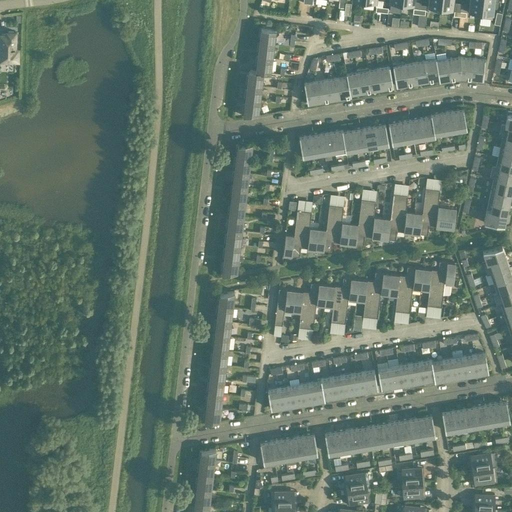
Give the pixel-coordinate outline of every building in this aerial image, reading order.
[(452,0),(440,0),(440,7),(452,9),(452,0)] [(469,0),(468,13),(480,14),(481,0),(469,0)] [(493,0),(481,0),(480,14),(479,17),(492,18),(493,0)] [(496,11),(494,23),(499,24),(502,13),(496,11)] [(259,41),(273,43),(275,29),(259,27),(258,36),(259,36),(259,41)] [(0,59),(15,59),(18,59),(18,48),(15,48),(15,31),(6,31),(6,33),(0,33),(0,59)] [(257,56),(272,57),(273,43),(259,41),(258,41),(256,51),(258,51),(257,56)] [(434,52),(424,53),(425,59),(428,80),(438,78),(439,78),(436,59),(436,57),(435,57),(434,52)] [(445,52),(435,53),(436,59),(439,78),(438,78),(439,80),(450,78),(446,58),(445,52)] [(256,70),(257,70),(263,71),(270,72),(272,57),(257,56),(256,55),(255,65),(256,65),(256,70)] [(460,55),(446,58),(450,78),(460,76),(460,55)] [(473,57),(460,55),(460,76),(471,77),(473,57)] [(473,57),(471,77),(482,79),(485,58),(473,57)] [(417,81),(428,80),(425,59),(414,61),(417,81)] [(396,85),(407,83),(403,63),(404,63),(404,61),(392,63),(396,85)] [(414,61),(404,63),(403,63),(407,83),(417,81),(414,61)] [(378,67),(382,87),(393,86),(389,65),(378,67)] [(356,69),(356,71),(357,71),(360,91),(371,89),(367,69),(368,69),(368,67),(356,69)] [(378,67),(368,69),(367,69),(371,89),(382,87),(378,67)] [(263,71),(257,70),(256,70),(248,69),(248,75),(246,74),(245,84),(247,84),(261,86),(263,71)] [(346,73),(346,75),(350,93),(360,91),(357,71),(356,71),(346,73)] [(350,95),(350,93),(346,75),(336,76),(339,97),(350,95)] [(336,76),(325,78),(329,99),(339,97),(336,76)] [(329,99),(325,78),(315,80),(318,100),(329,99)] [(307,102),(318,100),(315,80),(303,82),(307,102)] [(245,98),(246,99),(259,100),(261,86),(247,84),(246,89),(245,89),(243,98),(245,98)] [(258,112),(259,100),(246,99),(245,98),(244,103),(243,103),(242,114),(242,115),(258,112)] [(463,108),(452,109),(456,129),(466,127),(463,108)] [(445,131),(456,129),(452,109),(442,111),(445,131)] [(430,113),(430,115),(431,115),(434,132),(435,132),(445,131),(442,111),(430,113)] [(435,134),(435,132),(434,132),(431,115),(430,115),(420,117),(424,136),(435,134)] [(409,119),(413,138),(424,136),(420,117),(409,119)] [(399,121),(402,140),(413,138),(409,119),(399,121)] [(402,140),(399,121),(388,123),(391,142),(402,140)] [(374,125),(377,144),(388,142),(385,123),(374,125)] [(511,125),(504,124),(505,124),(501,123),(499,135),(502,135),(511,136),(511,125)] [(374,125),(363,127),(367,146),(377,144),(374,125)] [(353,129),(356,148),(367,146),(363,127),(353,129)] [(334,149),(344,148),(345,148),(342,130),(343,130),(342,128),(331,130),(334,149)] [(353,129),(343,130),(342,130),(345,148),(344,148),(345,150),(356,148),(353,129)] [(334,149),(331,130),(320,132),(323,151),(334,149)] [(323,151),(320,132),(309,134),(313,153),(323,151)] [(313,153),(309,134),(299,136),(302,155),(313,153)] [(511,148),(511,136),(502,135),(500,145),(511,148)] [(236,156),(237,156),(250,158),(252,142),(235,145),(235,151),(236,151),(236,156)] [(493,144),(491,154),(498,155),(498,156),(511,159),(511,148),(500,145),(500,146),(493,144)] [(234,170),(248,172),(250,158),(237,156),(236,156),(234,156),(233,165),(234,165),(234,170)] [(511,159),(498,156),(495,166),(511,170),(511,159)] [(511,170),(495,166),(492,165),(489,177),(493,178),(493,177),(511,181),(511,170)] [(233,180),(232,185),(246,186),(248,172),(234,170),(232,170),(231,180),(233,180)] [(510,192),(511,184),(511,181),(493,177),(493,178),(491,188),(510,192)] [(231,184),(230,194),(231,194),(230,199),(232,200),(245,201),(246,186),(232,185),(231,184)] [(427,234),(428,225),(432,189),(425,188),(422,212),(414,211),(411,232),(427,234)] [(491,188),(488,198),(508,202),(510,192),(491,188)] [(439,189),(432,189),(428,225),(453,228),(456,207),(437,205),(439,189)] [(395,239),(396,230),(400,194),(393,193),(390,218),(382,217),(379,237),(395,239)] [(407,195),(400,194),(396,230),(411,232),(414,211),(405,210),(407,195)] [(321,196),(313,195),(312,203),(320,204),(321,196)] [(488,198),(486,209),(506,213),(508,202),(488,198)] [(228,204),(227,214),(229,214),(243,216),(245,201),(232,200),(230,199),(230,205),(228,204)] [(358,223),(350,222),(347,243),(363,245),(364,235),(368,199),(361,199),(358,223)] [(375,200),(368,199),(364,235),(379,237),(382,217),(373,216),(375,200)] [(332,241),(336,204),(329,203),(326,228),(318,227),(315,248),(331,250),(332,241)] [(343,205),(336,204),(332,241),(347,243),(350,222),(341,221),(343,205)] [(300,246),(304,210),(297,209),(294,234),(285,232),(283,254),(299,256),(300,247),(300,246)] [(504,224),(506,213),(486,209),(483,222),(504,224)] [(300,247),(315,248),(318,227),(309,226),(311,211),(304,210),(300,246),(300,247)] [(241,230),(243,216),(229,214),(228,219),(227,219),(226,228),(227,228),(241,230)] [(225,243),(227,243),(240,244),(241,230),(227,228),(226,233),(225,233),(224,242),(225,243)] [(224,257),(238,259),(240,244),(227,243),(225,243),(225,247),(223,247),(222,257),(224,257)] [(483,263),(505,256),(502,245),(482,250),(486,262),(483,263)] [(505,256),(483,263),(486,274),(509,266),(505,256)] [(236,270),(238,259),(224,257),(223,262),(222,262),(220,273),(237,270),(236,270)] [(438,270),(434,306),(441,306),(444,282),(453,283),(455,262),(439,260),(438,269),(438,270)] [(412,287),(420,288),(423,268),(407,266),(406,275),(402,311),(409,312),(412,287)] [(490,273),(493,283),(511,276),(511,275),(509,266),(486,274),(490,273)] [(438,270),(438,269),(423,268),(420,288),(429,289),(427,305),(434,306),(438,270)] [(380,292),(388,293),(391,273),(375,271),(374,280),(370,316),(377,317),(380,292)] [(406,275),(391,273),(388,293),(396,294),(395,310),(402,311),(406,275)] [(511,276),(493,283),(496,292),(493,294),(511,287),(511,276)] [(348,298),(356,299),(359,278),(343,277),(342,286),(338,322),(345,322),(348,298)] [(374,280),(359,278),(356,299),(364,300),(363,315),(370,316),(374,280)] [(316,303),(324,304),(327,284),(311,282),(310,291),(306,327),(313,328),(316,303)] [(342,286),(327,284),(324,304),(332,305),(331,321),(338,322),(342,286)] [(292,310),(294,289),(279,287),(274,323),(282,324),(284,309),(292,310)] [(511,287),(493,294),(497,304),(511,299),(511,287)] [(310,291),(294,289),(292,310),(300,311),(298,326),(306,327),(310,291)] [(218,304),(232,306),(234,290),(218,293),(217,299),(218,300),(218,304)] [(511,299),(497,304),(497,305),(500,304),(503,313),(511,310),(511,299)] [(216,319),(230,321),(232,306),(218,304),(216,304),(215,314),(217,314),(216,319)] [(511,310),(503,313),(507,324),(511,321),(511,310)] [(353,328),(361,329),(362,319),(354,318),(353,328)] [(214,333),(229,335),(230,321),(216,319),(215,319),(214,328),(215,328),(214,333)] [(213,348),(227,350),(229,335),(214,333),(213,333),(212,342),(213,343),(213,348)] [(213,348),(212,353),(211,353),(210,362),(211,363),(225,364),(227,350),(213,348)] [(485,351),(474,353),(477,372),(488,371),(485,351)] [(474,353),(463,355),(466,374),(477,372),(474,353)] [(456,376),(466,374),(463,355),(452,357),(456,376)] [(452,357),(441,359),(445,378),(456,376),(452,357)] [(431,358),(420,360),(423,380),(433,378),(434,378),(431,361),(432,360),(431,358)] [(441,359),(432,360),(431,361),(434,378),(433,378),(434,380),(445,378),(441,359)] [(420,360),(409,362),(412,381),(423,380),(420,360)] [(409,362),(398,364),(402,383),(412,381),(409,362)] [(209,377),(223,379),(225,364),(211,363),(210,367),(209,367),(208,377),(209,377)] [(398,364),(388,366),(391,385),(402,383),(398,364)] [(380,387),(391,385),(388,366),(377,368),(380,387)] [(363,370),(367,389),(377,388),(374,368),(363,370)] [(363,370),(353,372),(356,391),(367,389),(363,370)] [(342,374),(345,393),(356,391),(353,372),(342,374)] [(342,374),(332,376),(335,395),(345,393),(342,374)] [(320,378),(320,380),(321,379),(324,397),(335,395),(332,376),(320,378)] [(206,391),(208,391),(209,391),(222,393),(223,379),(209,377),(209,382),(207,382),(206,391)] [(320,380),(310,381),(314,400),(325,399),(324,397),(321,379),(320,380)] [(310,381),(300,383),(303,402),(314,400),(310,381)] [(289,385),(292,404),(303,402),(300,383),(289,385)] [(289,385),(278,387),(281,406),(292,404),(289,385)] [(270,408),(281,406),(278,387),(267,389),(270,408)] [(204,405),(206,405),(220,407),(222,393),(209,391),(208,391),(207,396),(206,396),(204,405)] [(506,400),(495,401),(499,421),(509,419),(506,400)] [(488,423),(499,421),(495,401),(484,403),(488,423)] [(488,423),(484,403),(474,405),(477,424),(488,423)] [(206,405),(205,410),(204,410),(202,421),(203,422),(219,419),(220,407),(206,405)] [(466,426),(477,424),(474,405),(463,407),(466,426)] [(466,426),(463,407),(452,409),(455,428),(466,426)] [(445,430),(455,428),(452,409),(441,411),(445,430)] [(431,414),(421,416),(424,435),(435,434),(431,414)] [(413,437),(424,435),(421,416),(410,418),(413,437)] [(413,437),(410,418),(399,420),(403,439),(413,437)] [(399,420),(388,422),(392,441),(393,446),(403,445),(402,439),(403,439),(399,420)] [(392,441),(388,422),(378,423),(381,443),(392,441)] [(370,445),(381,443),(378,423),(367,425),(370,445)] [(370,445),(367,425),(356,427),(359,446),(370,445)] [(349,448),(359,446),(356,427),(345,429),(349,448)] [(349,448),(345,429),(335,431),(338,450),(349,448)] [(327,452),(338,450),(335,431),(324,433),(327,452)] [(314,433),(303,434),(306,454),(317,452),(314,433)] [(303,434),(292,436),(295,455),(306,454),(303,434)] [(285,457),(295,455),(292,436),(281,438),(285,457)] [(281,438),(271,440),(274,459),(285,457),(281,438)] [(271,440),(260,442),(263,461),(264,467),(275,465),(274,459),(271,440)] [(198,458),(200,458),(201,458),(214,460),(215,448),(215,447),(199,450),(198,458)] [(494,451),(468,454),(470,469),(492,466),(495,465),(496,465),(494,451)] [(198,472),(199,473),(212,474),(214,460),(201,458),(200,458),(199,463),(198,463),(196,472),(198,472)] [(492,466),(470,469),(472,484),(497,481),(495,465),(492,466)] [(402,482),(424,481),(423,466),(401,467),(402,482)] [(367,471),(342,474),(344,489),(366,486),(369,486),(367,471)] [(195,487),(196,487),(198,487),(210,489),(212,474),(199,473),(198,472),(197,477),(196,477),(195,487)] [(403,497),(425,496),(424,481),(402,482),(403,497)] [(368,501),(366,486),(344,489),(346,504),(368,501)] [(194,501),(196,501),(209,503),(210,489),(198,487),(196,487),(196,492),(194,491),(193,501),(194,501)] [(271,505),(296,505),(296,490),(271,490),(271,505)] [(472,507),(494,508),(494,493),(472,492),(472,499),(472,507)] [(207,511),(209,503),(196,501),(194,501),(194,506),(192,506),(191,511),(207,511)] [(425,511),(426,506),(401,503),(400,511),(425,511)]
